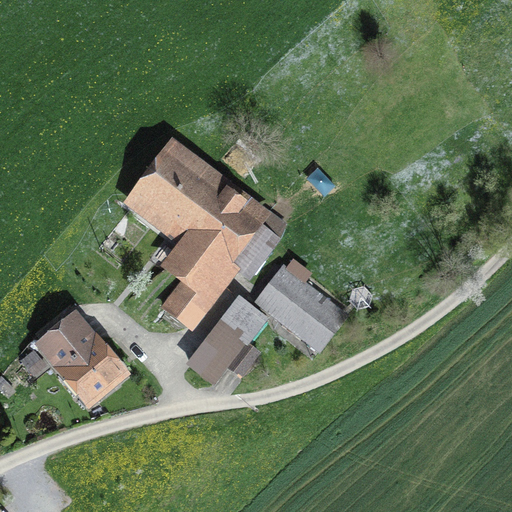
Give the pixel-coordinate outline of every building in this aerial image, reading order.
[(233,268),(245,277),(285,225),(268,214),(259,225),(197,179),(205,168),(179,148),(140,198),(193,238),(171,264),(172,266),(171,267),(186,279),(163,307),(189,326),(233,268)] [(258,303),(319,351),(345,317),(284,270),(258,303)] [(244,342),(245,344),(247,345),(265,321),(241,303),(191,367),(212,383),(244,342)] [(46,347),(90,400),(119,376),(108,363),(113,359),(79,319),(46,347)] [(258,354),(247,345),(245,344),(227,368),(240,377),(258,354)] [(26,367),(33,375),(45,366),(37,358),(26,367)]
